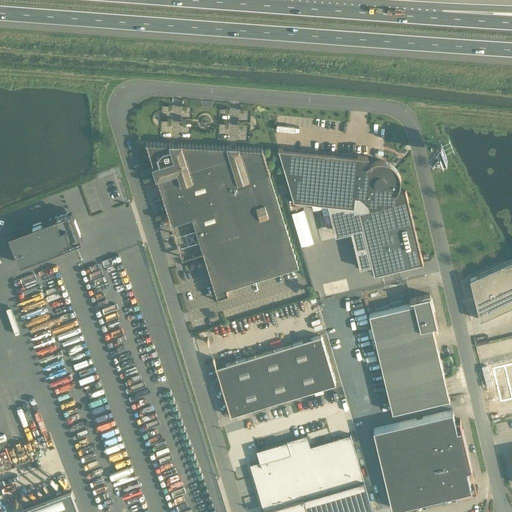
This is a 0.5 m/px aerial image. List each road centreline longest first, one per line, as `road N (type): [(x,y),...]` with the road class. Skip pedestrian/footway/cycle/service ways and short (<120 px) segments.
road 1 (unclassified): [(240,511),(117,122),(117,106),(139,88),(388,108),(408,119),(504,511)]
road 2 (motorway): [(0,14),(511,50)]
road 3 (motorway): [(441,18),(181,0)]
